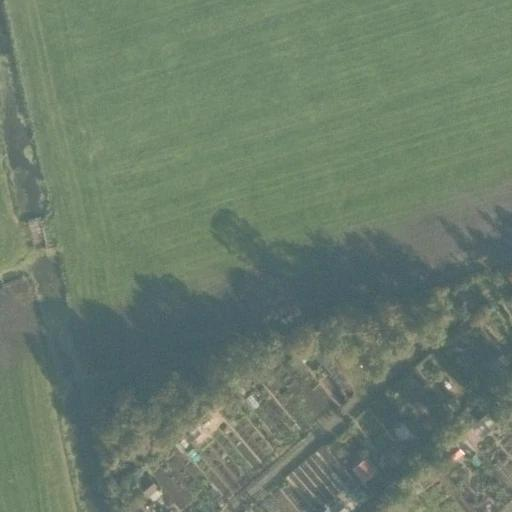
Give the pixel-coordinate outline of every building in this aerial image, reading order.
[(318,360),(324,356),(313,343),(308,347),(318,360)] [(492,374),(502,366),(497,360),(487,369),(492,374)] [(249,389),(257,382),(252,375),(243,382),(249,389)] [(195,425),(185,433),(191,440),(201,431),(195,425)] [(367,463),(356,472),(362,480),(373,471),(367,463)] [(147,474),(142,478),(153,490),(158,487),(147,474)] [(359,488),(342,497),(349,511),(367,502),(359,488)] [(390,511),(403,511),(407,509),(400,500),(389,510),(390,511)]
